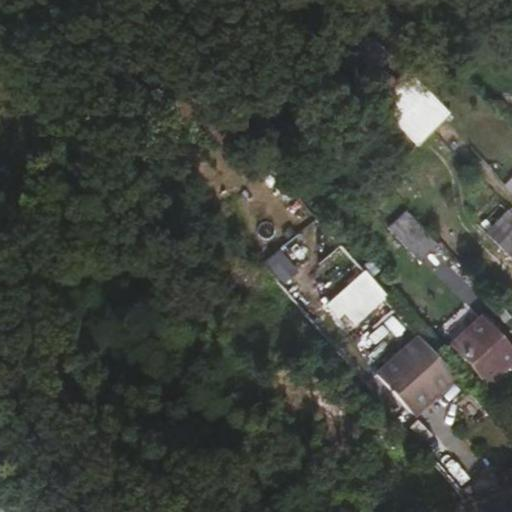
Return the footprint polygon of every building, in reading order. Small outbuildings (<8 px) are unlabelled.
[(381,91),(369,103),(385,122),(399,108),(381,91)] [(417,91),(399,108),(439,149),(457,132),(417,91)] [(399,108),(385,122),(425,163),(439,149),(399,108)] [(335,151),(328,158),(335,167),(343,160),(335,151)] [(335,167),(328,158),(325,161),(333,170),(335,167)] [(511,193),(503,184),(488,199),(511,222),(511,221),(511,193)] [(439,262),(409,229),(399,237),(429,272),(439,262)] [(429,272),(399,237),(391,245),(421,279),(429,272)] [(329,300),(352,326),(386,296),(362,270),(329,300)] [(511,334),(511,333),(505,326),(501,330),(508,338),(511,334)] [(485,363),(506,386),(511,381),(511,372),(480,338),(471,347),(485,363)] [(471,347),(451,365),(487,404),(506,386),(485,363),(471,347)] [(255,414),(259,408),(240,389),(238,391),(211,363),(192,380),(238,429),(225,441),(273,490),(303,462),(255,414)] [(292,365),(280,376),(291,388),(303,377),(292,365)] [(418,406),(434,388),(421,377),(393,406),(415,426),(425,414),(418,406)]
